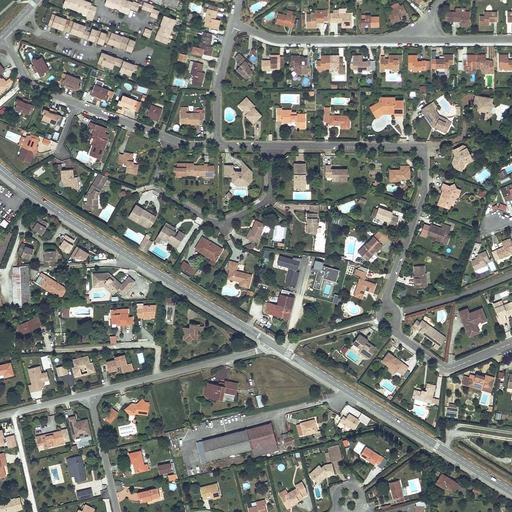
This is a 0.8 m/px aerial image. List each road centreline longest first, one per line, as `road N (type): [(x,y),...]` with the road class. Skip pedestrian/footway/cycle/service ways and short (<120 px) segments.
road 1 (secondary): [(0,168),(269,342)]
road 2 (residential): [(386,306),(424,188),(422,150),(269,145)]
road 3 (secondary): [(269,342),(511,492)]
road 4 (residential): [(269,145),(265,201),(213,222),(156,186),(168,138)]
road 5 (residential): [(424,40),(278,40),(234,24)]
road 6 (unclassified): [(88,394),(269,342)]
road 7 (residential): [(511,343),(445,368),(390,324)]
road 8 (residential): [(234,24),(217,89),(216,145)]
road 9 (residential): [(88,394),(117,511)]
